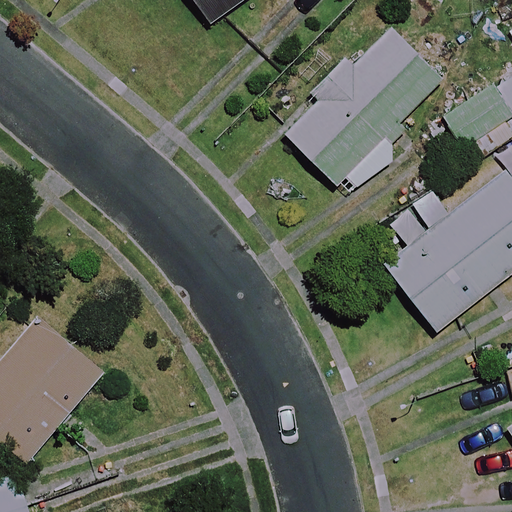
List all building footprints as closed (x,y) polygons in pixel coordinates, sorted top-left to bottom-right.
[(188,0),(206,25),(242,0),(188,0)] [(440,79),(388,28),(352,65),(346,58),(311,93),(318,99),(284,134),(349,198),(393,154),(379,140),(440,79)] [(511,137),(511,76),(508,71),(439,120),(471,166),(511,137)] [(511,270),(511,183),(503,171),(383,265),(434,332),(511,270)] [(101,374),(36,318),(0,360),(0,441),(24,463),(101,374)] [(0,511),(25,511),(13,474),(0,478),(0,511)]
